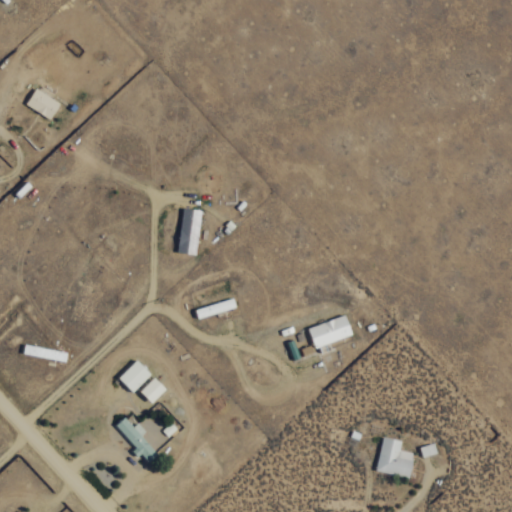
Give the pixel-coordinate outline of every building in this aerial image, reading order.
[(24,104),(49,119),(59,102),(34,87),(24,104)] [(200,209),(182,207),(177,252),(195,254),(200,209)] [(192,309),(195,318),(235,306),(232,297),(192,309)] [(351,336),(346,316),(308,325),(313,345),(351,336)] [(116,377),(131,392),(150,373),(136,358),(116,377)] [(137,455),(140,452),(147,461),(156,454),(140,435),(144,431),(136,422),(132,426),(123,416),(112,426),(137,455)] [(375,471),(410,475),(413,451),(399,450),(400,439),(379,436),(375,471)]
